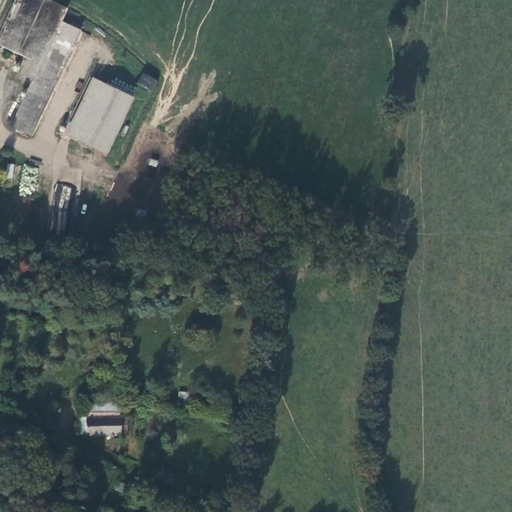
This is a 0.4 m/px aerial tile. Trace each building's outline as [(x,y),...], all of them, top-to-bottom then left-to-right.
[(35,78),(10,128),(30,137),(79,33),(59,25),(66,11),(40,0),(13,0),(0,28),(0,44),(26,55),(19,72),(35,78)] [(143,72),(137,83),(151,91),(158,81),(143,72)] [(93,79),(65,137),(101,153),(127,96),(93,79)] [(12,179),(14,164),(7,163),(5,178),(12,179)] [(67,209),(72,187),(57,183),(52,206),(67,209)] [(50,214),(49,228),(73,230),(74,216),(50,214)] [(75,431),(123,431),(124,421),(119,420),(119,413),(92,413),(76,412),(76,421),(75,421),(75,431)] [(112,485),(124,491),(127,484),(115,478),(112,485)]
